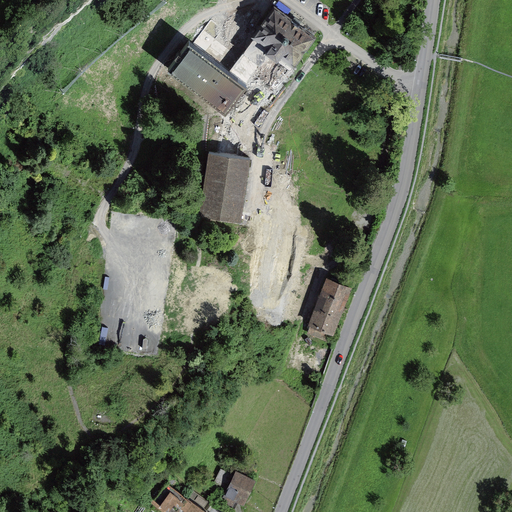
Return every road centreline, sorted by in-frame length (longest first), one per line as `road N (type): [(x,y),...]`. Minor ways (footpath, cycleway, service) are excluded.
road 1 (tertiary): [(283,511),(405,191)]
road 2 (track): [(245,0),(193,24),(161,64),(129,171),(99,218)]
road 3 (tertiary): [(436,0),(405,191)]
